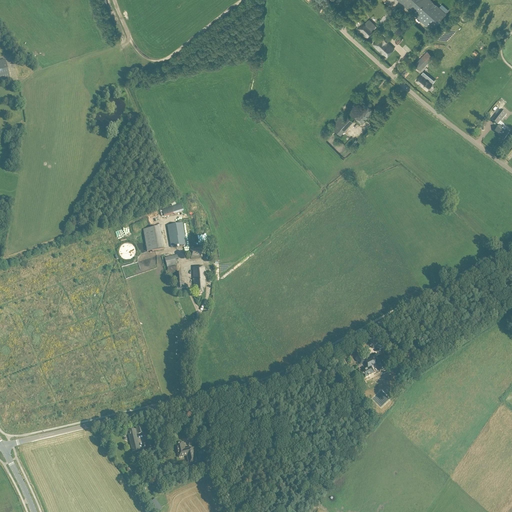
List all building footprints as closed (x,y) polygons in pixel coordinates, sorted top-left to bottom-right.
[(397,0),(432,30),(446,14),(430,0),(397,0)] [(372,14),(379,20),(387,11),(380,4),(372,14)] [(358,29),(367,39),(373,33),(371,31),(376,26),(369,19),(364,24),(363,23),(358,29)] [(373,44),(386,57),(394,49),(381,36),(373,44)] [(404,42),(399,37),(395,41),(400,46),(404,42)] [(422,57),(414,64),(421,70),(434,57),(427,50),(421,56),(422,57)] [(0,60),(0,81),(10,78),(5,59),(0,60)] [(456,75),(461,80),(464,76),(459,72),(456,75)] [(423,73),(421,76),(420,75),(416,81),(427,90),(432,85),(431,85),(429,82),(431,79),(423,73)] [(353,116),(362,124),(373,111),(367,105),(360,113),(358,111),(353,116)] [(492,120),(498,125),(500,122),(506,114),(501,109),(492,120)] [(331,126),(340,135),(353,122),(344,113),(331,126)] [(501,137),(504,139),(509,133),(503,128),(505,125),(500,122),(498,125),(499,126),(495,131),(501,136),(501,137)] [(162,210),(164,217),(183,211),(181,204),(162,210)] [(168,225),(171,247),(186,245),(183,223),(168,225)] [(143,230),(147,252),(164,249),(160,227),(143,230)] [(119,252),(119,253),(119,254),(120,255),(121,257),(122,258),(123,259),(125,260),(127,260),(128,260),(130,260),(132,259),(133,258),(134,257),(135,256),(136,255),(136,253),(136,252),(136,250),(136,249),(135,247),(134,246),(133,245),(132,244),(131,244),(130,243),(129,243),(127,243),(125,243),(124,244),(122,244),(121,246),(120,247),(120,248),(119,251),(119,252)] [(189,250),(190,259),(202,257),(202,254),(206,253),(205,248),(189,250)] [(164,259),(167,267),(177,265),(175,260),(178,259),(178,255),(164,259)] [(204,281),(205,281),(204,267),(193,267),(195,293),(199,293),(199,295),(201,295),(201,293),(203,293),(202,287),(205,286),(204,281)] [(181,272),(176,273),(178,288),(176,288),(177,293),(186,293),(186,287),(184,287),(184,282),(182,283),(181,272)] [(355,359),(357,362),(358,361),(360,364),(365,362),(359,353),(355,356),(356,358),(355,359)] [(362,372),(366,378),(375,373),(372,367),(376,364),(380,371),(386,368),(378,354),(373,357),(373,358),(365,363),(368,369),(362,372)] [(400,372),(397,375),(402,379),(409,372),(405,368),(400,373),(400,372)] [(132,452),(135,451),(135,453),(147,451),(147,449),(153,448),(154,452),(161,451),(160,446),(155,447),(154,441),(149,442),(144,443),(145,447),(140,448),(136,434),(137,434),(143,433),(142,426),(136,427),(136,429),(135,430),(135,429),(127,431),(132,452)] [(188,455),(191,464),(197,462),(193,447),(185,450),(183,442),(176,444),(177,450),(177,451),(179,458),(188,455)] [(156,510),(161,508),(156,498),(151,501),(156,510)]
